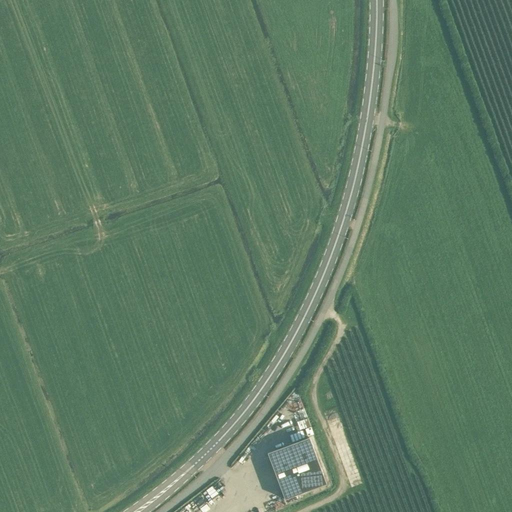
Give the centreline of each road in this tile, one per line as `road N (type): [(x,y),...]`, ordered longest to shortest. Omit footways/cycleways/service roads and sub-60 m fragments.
road 1 (primary): [(137,511),(245,411),(307,313),(363,135),(376,0)]
road 2 (unclassified): [(167,511),(249,433),(325,301),(383,120),(392,0)]
